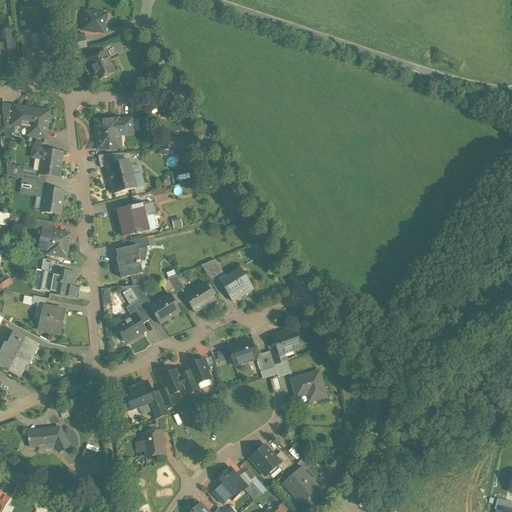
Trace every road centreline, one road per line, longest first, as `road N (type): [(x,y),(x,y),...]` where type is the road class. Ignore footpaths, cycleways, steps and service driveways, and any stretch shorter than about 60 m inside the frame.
road 1 (residential): [(213,0),(511,91)]
road 2 (residential): [(103,372),(70,96)]
road 3 (residential): [(306,295),(359,378),(375,426),(364,467),(333,511)]
road 4 (residential): [(179,93),(306,295)]
road 5 (residential): [(306,295),(247,320),(231,316),(194,340),(103,372)]
road 6 (residential): [(168,511),(213,462),(275,423),(279,401)]
